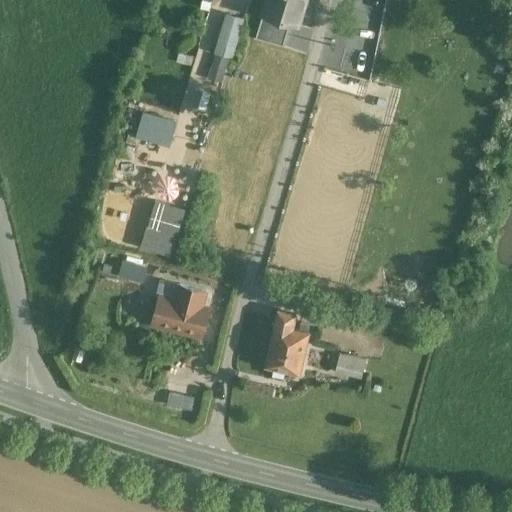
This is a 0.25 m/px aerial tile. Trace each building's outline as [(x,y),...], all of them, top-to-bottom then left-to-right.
[(266,0),(262,15),(263,15),(291,23),(299,26),(306,0),(266,0)] [(291,23),(263,15),(256,38),(284,47),(291,23)] [(207,20),(198,51),(213,56),(223,25),(207,20)] [(137,111),(133,137),(169,144),(174,117),(137,111)] [(138,246),(169,255),(183,208),(151,199),(138,246)] [(145,268),(123,262),(120,275),(142,281),(145,268)] [(198,290),(181,286),(179,295),(171,326),(202,335),(209,309),(194,305),(198,290)] [(149,321),(171,326),(179,295),(157,290),(149,321)] [(296,314),(277,310),(265,363),(299,371),(309,330),(298,327),(293,326),(296,314)] [(310,323),(299,320),(298,327),(309,330),(310,323)] [(364,358),(340,352),(336,367),(360,373),(364,358)]
